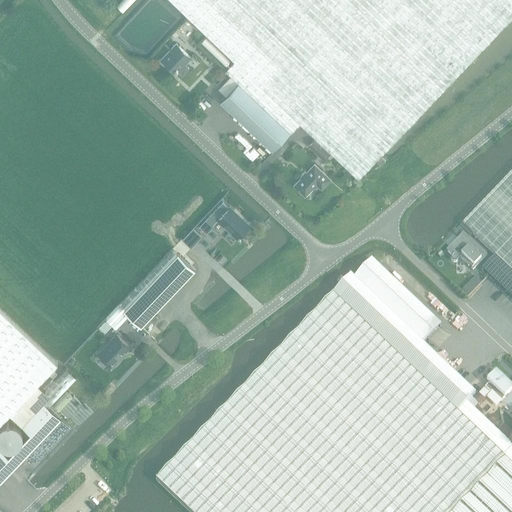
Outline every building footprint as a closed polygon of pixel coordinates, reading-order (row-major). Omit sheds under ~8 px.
[(511,0),(170,0),(234,60),(225,70),(231,76),(238,83),(290,133),(298,124),(299,123),(358,179),(400,135),(474,56),(486,44),(511,16),(511,0)] [(191,57),(177,43),(161,59),(174,71),(175,69),(182,75),(189,67),(185,63),(191,57)] [(231,76),(226,81),(233,87),(238,83),(231,76)] [(220,101),(220,102),(272,151),(290,133),(238,83),(233,87),(225,95),(220,101)] [(307,147),(322,161),(329,154),(314,140),(307,147)] [(382,157),(377,162),(381,166),(386,160),(382,157)] [(314,164),(294,185),(305,195),(316,184),(321,189),(330,179),(314,164)] [(511,172),(462,225),(472,235),(495,256),(511,272),(511,172)] [(233,212),(229,208),(223,202),(207,219),(212,225),(217,220),(226,228),(226,227),(230,230),(227,233),(235,240),(243,231),(242,230),(248,224),(234,211),(233,212)] [(462,224),(453,233),(457,237),(463,230),(470,237),(472,235),(462,225),(462,224)] [(199,234),(193,228),(185,236),(191,242),(199,234)] [(462,260),(462,262),(465,265),(468,265),(473,270),(486,256),(463,234),(446,251),(452,256),(451,257),(451,259),(451,261),(452,262),(455,263),(457,262),(461,258),(462,260)] [(194,270),(181,258),(177,254),(123,310),(128,315),(141,327),(166,300),(194,270)] [(511,272),(495,256),(481,270),(511,298),(511,272)] [(423,344),(440,326),(370,260),(353,278),(423,344)] [(349,274),(156,480),(188,511),(448,511),(486,473),(511,446),(507,443),(498,434),(479,416),(473,410),(465,403),(471,397),(475,392),(423,344),(353,278),(349,274)] [(0,421),(8,413),(36,384),(56,362),(0,307),(0,421)] [(155,314),(150,320),(153,323),(158,317),(155,314)] [(116,334),(98,354),(101,357),(101,359),(105,363),(108,363),(111,366),(112,365),(113,366),(120,359),(119,358),(129,346),(116,334)] [(50,397),(44,403),(48,407),(48,406),(76,377),(66,368),(44,392),(50,397)] [(486,386),(484,388),(490,393),(486,397),(496,407),(501,401),(511,389),(511,385),(495,370),(498,373),(486,386)] [(0,448),(0,482),(61,419),(48,407),(44,403),(50,397),(44,392),(36,384),(8,413),(29,434),(8,456),(0,448)] [(477,406),(484,399),(481,396),(476,402),(475,403),(477,406)] [(492,415),(487,420),(493,425),(498,420),(492,415)] [(511,432),(505,426),(498,434),(507,443),(511,437),(511,432)] [(486,473),(448,511),(511,511),(511,447),(511,446),(486,473)]
